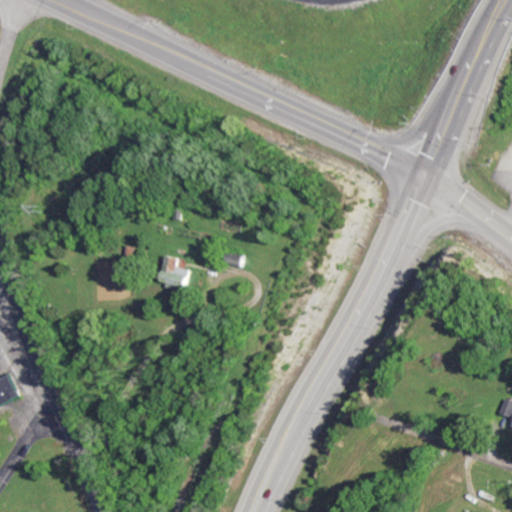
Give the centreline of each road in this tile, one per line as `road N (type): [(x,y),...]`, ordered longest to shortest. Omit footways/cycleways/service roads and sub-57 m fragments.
road 1 (primary): [(414,177),(313,119),(54,0)]
road 2 (primary): [(248,511),(414,177)]
road 3 (residential): [(98,511),(0,253)]
road 4 (trunk): [(414,177),(505,0)]
road 5 (tertiary): [(511,265),(414,177)]
road 6 (residential): [(385,421),(511,402)]
